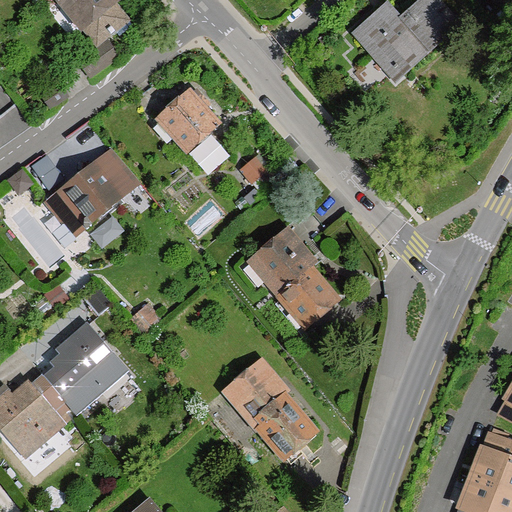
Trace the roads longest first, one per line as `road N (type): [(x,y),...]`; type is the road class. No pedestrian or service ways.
road 1 (residential): [(455,283),(415,251),(206,9)]
road 2 (residential): [(0,166),(177,39),(206,9)]
road 3 (tertiary): [(374,511),(455,283)]
